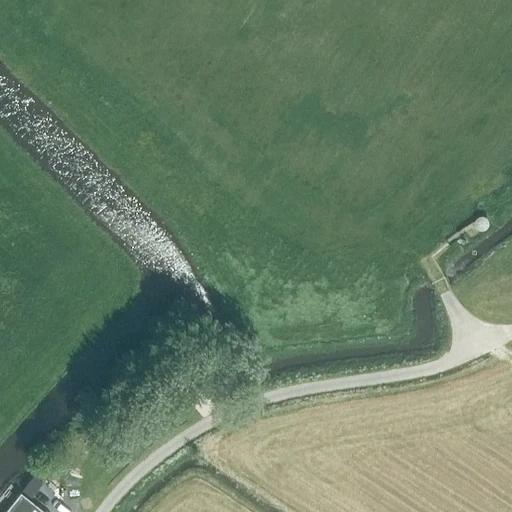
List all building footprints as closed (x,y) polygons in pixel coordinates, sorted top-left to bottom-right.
[(487,225),(487,224),(487,223),(487,222),(487,221),(486,220),(485,219),(484,219),(484,218),(483,218),(482,218),(481,218),(480,218),(479,219),(478,219),(478,220),(477,220),(477,221),(477,222),(476,223),(476,224),(476,225),(477,225),(477,226),(477,227),(478,227),(478,228),(479,228),(480,229),(481,229),(482,229),(483,229),(484,229),(484,228),(485,228),(486,227),(486,226),(487,226),(487,225)] [(384,229),(384,231),(385,233),(386,235),(388,236),(390,237),(393,237),(395,236),(397,234),(398,232),(398,229),(397,227),(396,225),(394,224),(392,223),(389,223),(387,224),(385,225),(384,227),(384,229)] [(180,386),(209,357),(193,340),(164,370),(180,386)] [(142,395),(133,387),(129,391),(126,388),(122,392),(134,404),(142,395)] [(116,397),(111,401),(115,405),(111,409),(119,417),(128,409),(116,397)] [(30,480),(22,490),(31,497),(39,487),(30,480)] [(9,506),(9,507),(4,511),(42,511),(19,494),(9,506)]
